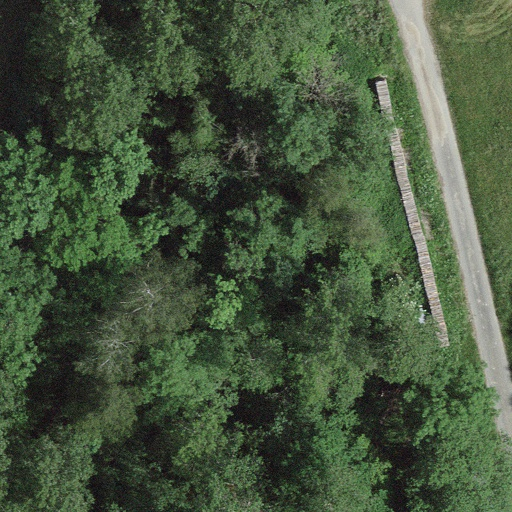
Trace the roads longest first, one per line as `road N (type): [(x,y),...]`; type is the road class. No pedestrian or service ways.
road 1 (track): [(415,0),(511,411)]
road 2 (track): [(363,511),(498,350)]
